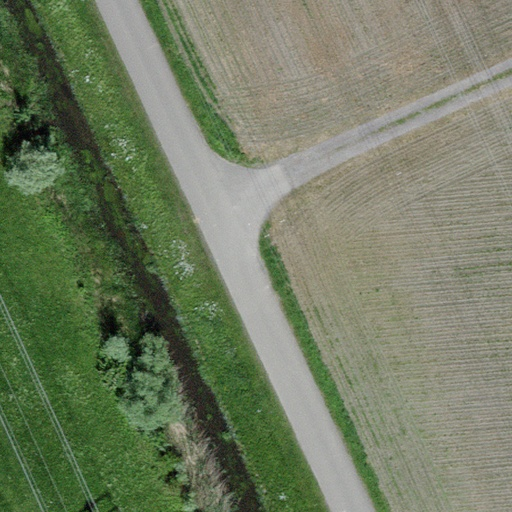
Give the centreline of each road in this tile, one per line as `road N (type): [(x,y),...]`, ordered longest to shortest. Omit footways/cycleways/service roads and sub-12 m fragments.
road 1 (track): [(354,511),(117,0)]
road 2 (track): [(213,209),(511,71)]
